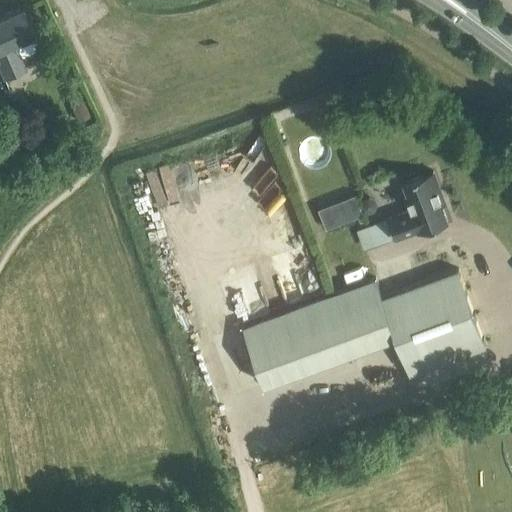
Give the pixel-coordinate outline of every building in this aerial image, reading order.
[(0,58),(1,62),(0,62),(0,65),(6,79),(27,70),(15,42),(35,34),(23,7),(15,10),(15,9),(0,15),(0,58)] [(66,92),(77,120),(91,115),(79,86),(66,92)] [(386,216),(395,239),(447,219),(437,192),(441,191),(434,171),(402,182),(409,201),(395,206),(397,213),(386,216)] [(352,192),(315,205),(323,227),(360,214),(352,192)] [(244,326),(265,384),(396,335),(410,373),(487,344),(459,268),(383,296),(376,277),(244,326)]
